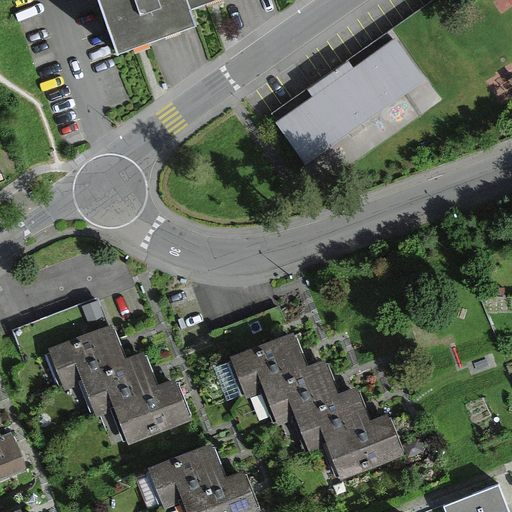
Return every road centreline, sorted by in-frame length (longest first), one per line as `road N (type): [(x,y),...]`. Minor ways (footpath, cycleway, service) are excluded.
road 1 (residential): [(511,164),(258,254),(211,254),(158,235),(110,188)]
road 2 (residential): [(339,0),(131,155),(110,188)]
road 3 (residential): [(110,188),(0,250)]
